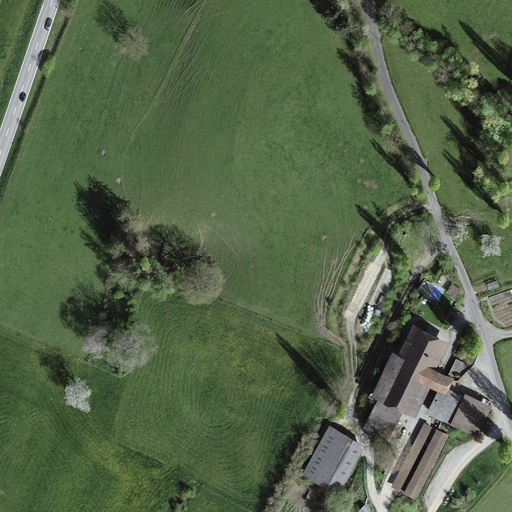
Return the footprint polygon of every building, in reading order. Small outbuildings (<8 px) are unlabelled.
[(419,293),(429,297),(434,285),(423,281),(419,293)] [(442,342),(416,329),(402,357),(394,353),(374,392),(379,395),(403,407),(409,410),(425,378),(444,387),(445,388),(450,377),(449,377),(430,367),(442,342)] [(463,384),(472,367),(457,359),(449,377),(450,377),(463,384)] [(485,408),(445,388),(444,387),(437,401),(434,399),(429,410),(473,431),(485,408)] [(389,436),(403,407),(379,395),(365,425),(389,436)] [(361,445),(330,429),(306,473),(337,490),(361,445)] [(447,435),(436,429),(404,491),(415,497),(447,435)]
